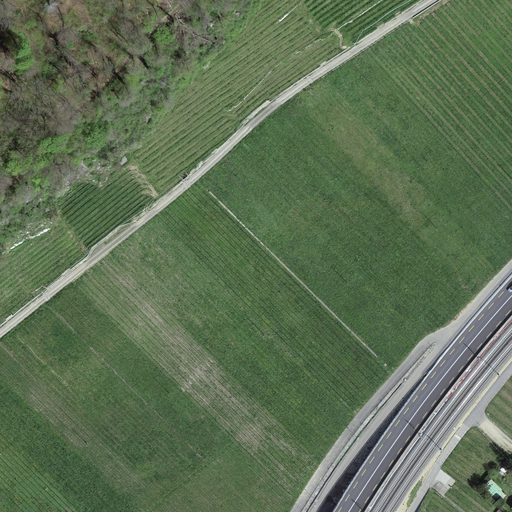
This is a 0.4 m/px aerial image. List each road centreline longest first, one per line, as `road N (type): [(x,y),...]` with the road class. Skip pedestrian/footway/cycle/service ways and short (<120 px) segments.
road 1 (track): [(0,334),(274,104),(432,0)]
road 2 (primary): [(511,294),(458,355),(348,511)]
road 3 (track): [(450,339),(428,341),(350,430),(296,511)]
road 4 (track): [(322,502),(450,339)]
road 5 (unclassified): [(413,511),(474,413),(511,371)]
